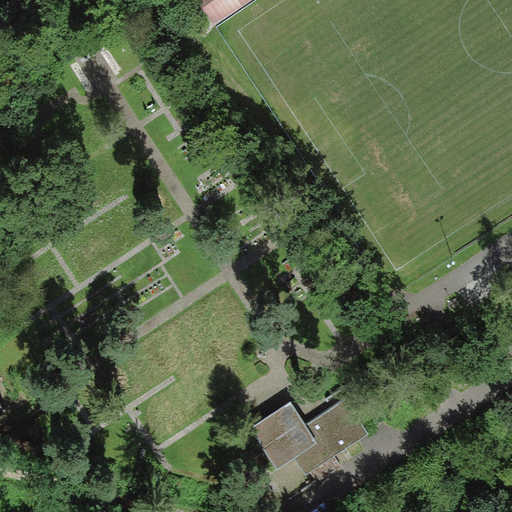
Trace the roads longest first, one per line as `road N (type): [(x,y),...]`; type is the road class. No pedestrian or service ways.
road 1 (track): [(422,293),(401,292),(216,49),(166,0)]
road 2 (residential): [(297,511),(511,362)]
road 3 (track): [(200,511),(0,468)]
